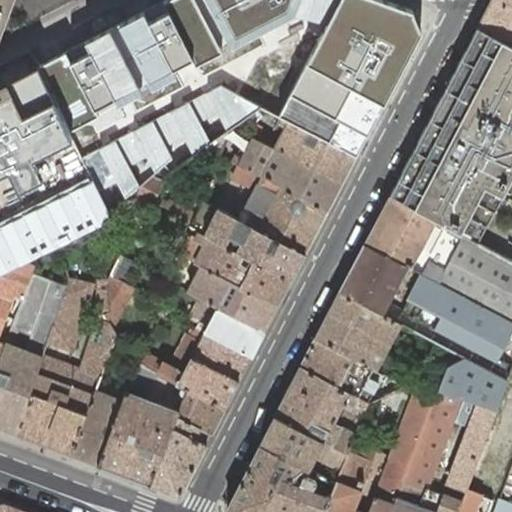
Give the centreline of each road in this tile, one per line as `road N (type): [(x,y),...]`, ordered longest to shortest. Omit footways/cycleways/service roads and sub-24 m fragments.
road 1 (tertiary): [(460,2),(198,511)]
road 2 (residential): [(118,0),(0,61)]
